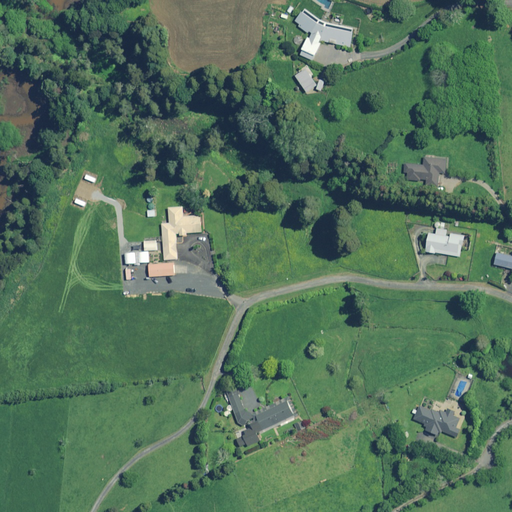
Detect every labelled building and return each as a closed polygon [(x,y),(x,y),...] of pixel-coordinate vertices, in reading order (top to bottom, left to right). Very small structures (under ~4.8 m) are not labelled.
[(324,22),(304,8),(295,21),(300,25),(298,27),(308,33),(310,32),(312,34),(309,39),(307,38),(301,50),(302,51),(300,55),(312,61),(315,56),(316,56),(321,44),(319,43),(320,41),(349,47),(353,28),(324,22)] [(317,86),(305,69),(295,76),(307,93),(317,86)] [(325,82),(320,80),(317,89),(322,91),(325,82)] [(446,159),(424,158),(424,165),(404,163),(404,173),(407,173),(407,180),(427,181),(427,186),(437,187),(438,173),(445,174),(446,159)] [(177,259),(176,236),(176,234),(180,233),(180,236),(186,236),(186,233),(201,232),(201,216),(183,217),(183,207),(169,208),(169,221),(161,221),(164,260),(177,259)] [(433,229),(437,229),(436,235),(428,234),(426,252),(460,257),(463,236),(450,234),(450,237),(446,237),(447,230),(444,230),(445,224),(441,223),(434,222),(433,229)] [(157,250),(157,241),(144,242),(144,251),(157,250)] [(511,256),(496,252),(493,263),(511,268),(511,256)] [(173,266),(173,264),(148,265),(149,277),(174,275),(174,274),(187,273),(187,266),(173,266)] [(244,411),(238,394),(230,397),(239,424),(242,425),(253,419),(247,410),(244,411)] [(295,416),(289,401),(282,403),(281,402),(271,406),(272,409),(258,415),(260,421),(251,425),(253,428),(245,431),(247,435),(237,440),(241,447),(248,444),(249,446),(261,441),(257,433),(286,422),(285,420),(295,416)] [(228,417),(233,408),(228,405),(223,415),(228,417)] [(438,413),(420,406),(414,420),(427,425),(425,431),(437,435),(439,431),(456,438),(459,430),(455,428),(459,419),(453,416),(454,412),(447,409),(446,413),(439,410),(438,413)]
